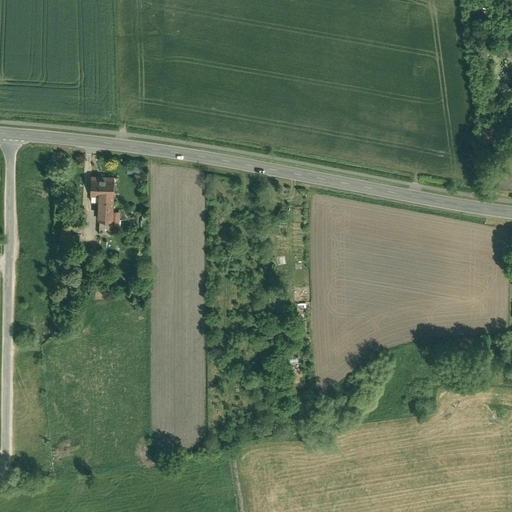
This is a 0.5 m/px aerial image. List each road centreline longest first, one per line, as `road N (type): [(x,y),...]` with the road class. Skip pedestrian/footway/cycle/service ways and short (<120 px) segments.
road 1 (tertiary): [(13,131),(160,148),(511,212)]
road 2 (unclassified): [(0,479),(13,131)]
